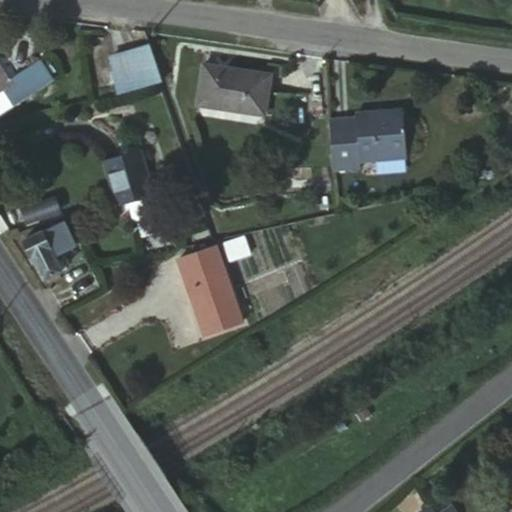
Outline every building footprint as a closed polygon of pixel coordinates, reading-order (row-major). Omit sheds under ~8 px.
[(106,60),(118,97),(160,84),(146,47),(106,60)] [(0,112),(55,82),(45,57),(13,75),(0,53),(0,112)] [(269,117),(274,76),(204,67),(199,109),(269,117)] [(335,119),(344,168),(407,156),(400,111),(335,119)] [(106,163),(117,212),(131,209),(137,227),(141,230),(158,225),(160,218),(156,203),(146,153),(106,163)] [(24,210),(29,226),(59,217),(55,202),(24,210)] [(58,229),(26,248),(47,282),(67,270),(57,253),(67,245),(58,229)] [(206,341),(245,327),(216,247),(180,262),(206,341)]
